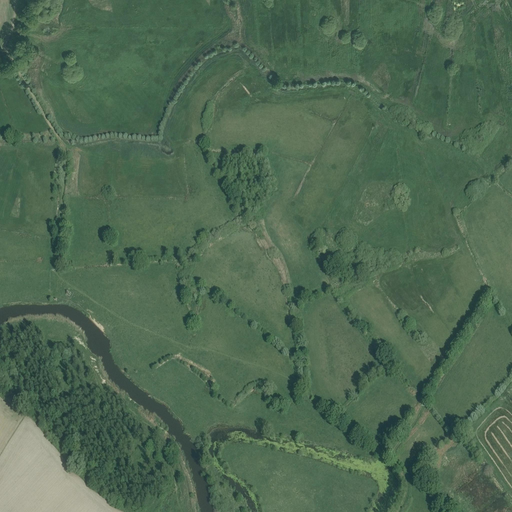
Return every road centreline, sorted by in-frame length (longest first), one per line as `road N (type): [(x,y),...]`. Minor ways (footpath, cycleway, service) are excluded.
road 1 (track): [(53,269),(67,152),(4,48)]
road 2 (track): [(396,511),(405,489),(392,461),(300,387)]
